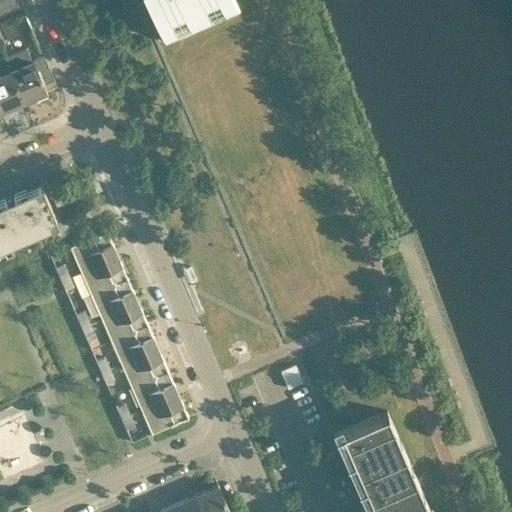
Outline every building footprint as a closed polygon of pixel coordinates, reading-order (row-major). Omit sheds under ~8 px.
[(0,0),(0,13),(18,6),(15,0),(0,0)] [(148,0),(166,41),(239,10),(234,0),(148,0)] [(43,54),(9,69),(22,100),(31,96),(33,100),(47,94),(46,90),(56,85),(43,54)] [(22,100),(9,69),(0,72),(0,112),(1,114),(16,108),(14,104),(22,100)] [(0,243),(14,238),(55,220),(57,225),(58,224),(41,185),(39,185),(40,186),(38,186),(0,202),(0,243)] [(79,204),(72,207),(76,218),(83,215),(79,204)] [(117,254),(107,230),(70,246),(80,270),(117,254)] [(127,277),(117,254),(80,270),(91,293),(127,277)] [(63,264),(55,267),(60,278),(68,275),(63,264)] [(73,286),(68,275),(60,278),(65,289),(73,286)] [(137,300),(127,277),(91,293),(101,316),(137,300)] [(148,324),(137,300),(101,316),(111,340),(148,324)] [(84,310),(75,314),(80,325),(88,321),(84,310)] [(93,332),(88,321),(80,325),(85,336),(93,332)] [(158,347),(148,324),(111,340),(121,363),(158,347)] [(168,370),(158,347),(121,363),(131,386),(168,370)] [(104,356),(95,360),(100,371),(109,367),(104,356)] [(288,385),(302,381),(297,363),(283,367),(288,385)] [(114,378),(109,367),(100,371),(105,382),(114,378)] [(178,394),(168,370),(131,386),(142,410),(178,394)] [(188,417),(178,394),(142,410),(152,433),(188,417)] [(124,403),(116,406),(121,417),(129,414),(124,403)] [(428,508),(386,410),(333,433),(339,447),(347,444),(376,511),(423,511),(423,510),(428,508)] [(134,425),(129,414),(121,417),(125,428),(134,425)] [(229,511),(218,484),(194,494),(202,511),(229,511)] [(202,511),(194,494),(172,504),(175,511),(202,511)]
